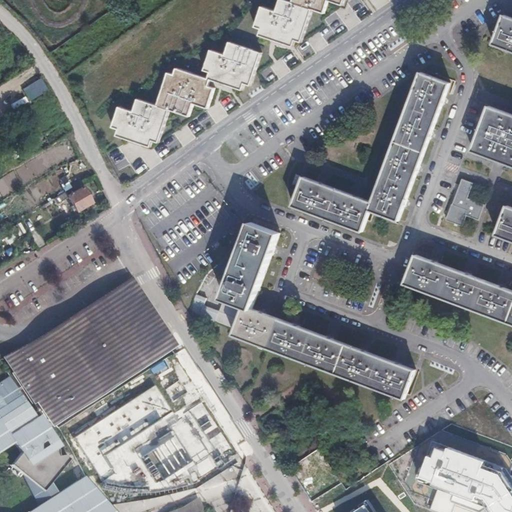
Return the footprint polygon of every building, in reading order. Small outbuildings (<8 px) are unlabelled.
[(262,29),(260,35),(294,47),(296,40),(302,42),(313,9),(293,2),(285,0),(281,0),(277,11),(263,7),(256,27),(262,29)] [(293,0),(293,2),(313,9),(325,13),(329,0),(343,5),(344,0),(293,0)] [(494,44),(511,50),(511,17),(505,15),(494,44)] [(212,72),(209,79),(212,79),(243,90),(245,84),(251,86),(263,53),(231,42),(227,55),(212,50),(205,70),(212,72)] [(210,86),(212,79),(209,79),(178,68),(176,74),(170,72),(159,105),(171,109),(190,116),(195,103),(209,108),(216,88),(210,86)] [(400,220),(451,83),(422,72),(374,202),(305,177),(305,178),(297,175),(293,185),(301,187),(294,205),(363,231),(371,210),(400,220)] [(30,103),(49,91),(40,78),(22,90),(30,103)] [(120,129),(118,135),(151,147),(154,140),(160,142),(171,109),(159,105),(139,99),(135,111),(120,107),(114,127),(120,129)] [(511,114),(490,106),(474,151),(511,164),(511,114)] [(0,179),(0,196),(0,197),(12,189),(4,177),(0,179)] [(76,212),(91,203),(83,187),(68,195),(66,192),(54,199),(56,204),(68,197),(76,212)] [(468,210),(454,205),(448,219),(463,225),(468,210)] [(511,207),(508,206),(497,234),(511,239),(511,207)] [(18,217),(31,213),(29,207),(16,211),(18,217)] [(234,335),(269,348),(280,319),(252,308),(281,233),(252,223),(224,298),(219,311),(203,305),(206,298),(196,294),(190,310),(200,314),(198,320),(214,326),(215,321),(236,329),(234,335)] [(511,290),(417,255),(406,283),(511,322),(511,290)] [(59,412),(166,343),(132,290),(118,292),(34,343),(5,355),(48,420),(59,412)] [(416,370),(280,319),(269,348),(406,398),(416,370)] [(0,442),(10,436),(18,431),(37,418),(10,377),(0,382),(0,442)] [(27,445),(18,431),(10,436),(21,453),(27,445)] [(98,511),(95,508),(98,507),(77,481),(58,493),(51,482),(69,459),(65,455),(59,455),(58,450),(37,433),(27,445),(21,453),(11,465),(21,473),(38,506),(28,511),(98,511)] [(452,447),(434,441),(420,481),(488,505),(492,511),(511,511),(511,476),(506,468),(490,463),(492,456),(455,444),(452,447)] [(327,477),(315,459),(301,468),(313,486),(327,477)] [(327,484),(331,490),(343,483),(339,477),(337,473),(330,477),(332,480),(327,484)] [(344,474),(339,477),(343,483),(347,489),(352,486),(344,474)] [(98,511),(110,511),(104,504),(82,478),(77,481),(98,507),(95,508),(98,511)] [(335,497),(347,489),(343,483),(331,490),(335,497)]
